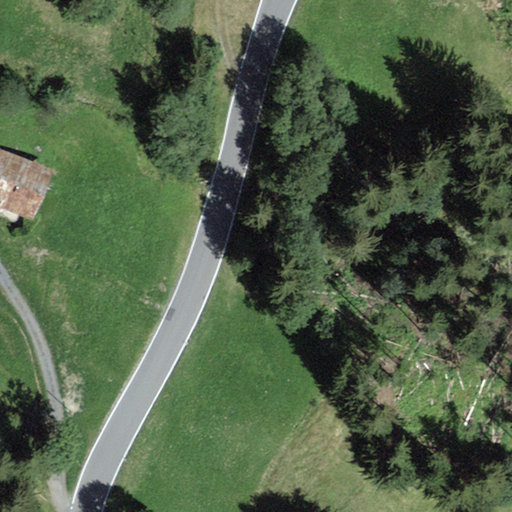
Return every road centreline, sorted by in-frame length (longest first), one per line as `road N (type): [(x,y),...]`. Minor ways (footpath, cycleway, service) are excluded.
road 1 (unclassified): [(85,511),(207,253),(279,0)]
road 2 (track): [(0,271),(44,360),(56,415),(56,484),(68,511)]
